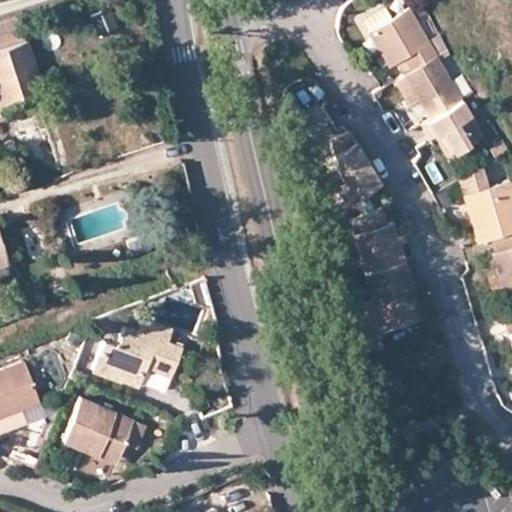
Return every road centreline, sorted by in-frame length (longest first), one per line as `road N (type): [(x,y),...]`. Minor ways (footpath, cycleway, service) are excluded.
road 1 (secondary): [(231,32),(308,387),(345,511)]
road 2 (residential): [(511,429),(480,394),(451,284),(315,8)]
road 3 (residential): [(173,0),(270,425)]
road 4 (residential): [(0,483),(51,501),(98,501),(270,425)]
road 5 (unknown): [(0,340),(227,258)]
road 6 (unknown): [(204,158),(0,205)]
